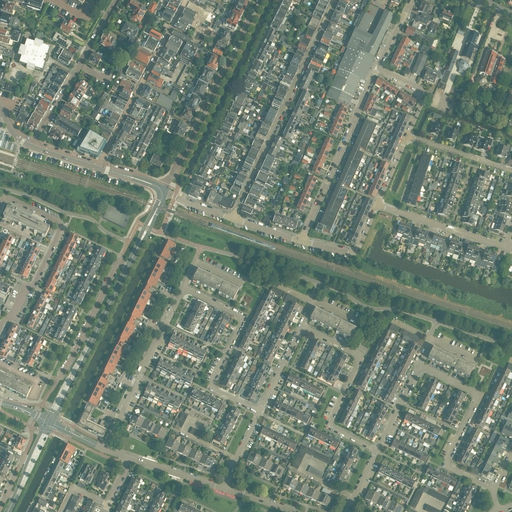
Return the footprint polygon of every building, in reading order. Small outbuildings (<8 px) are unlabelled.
[(9,0),(23,4),(28,5),(28,7),(33,9),(41,12),(44,2),(36,0),(9,0)] [(200,0),(190,0),(190,1),(199,6),(198,7),(205,10),(206,7),(200,3),(201,0),(200,0)] [(236,6),(244,10),(245,10),(246,8),(245,8),(247,4),(238,0),(235,0),(235,2),(237,3),(236,6)] [(291,3),(284,0),(281,7),(288,11),(292,4),(291,3)] [(326,10),(328,4),(319,0),(317,0),(316,1),(319,3),(318,6),(326,10)] [(338,6),(350,12),(352,7),(340,1),(338,6)] [(3,7),(1,12),(12,15),(14,11),(17,12),(18,8),(15,7),(15,6),(12,5),(12,4),(8,2),(7,4),(4,3),(3,4),(2,6),(3,7)] [(147,12),(131,2),(130,3),(129,3),(128,3),(126,6),(128,7),(127,9),(134,12),(131,17),(132,17),(131,19),(131,20),(135,22),(136,22),(137,20),(140,22),(147,12)] [(166,2),(165,6),(166,6),(167,7),(166,8),(175,13),(178,8),(169,3),(168,3),(166,2)] [(429,21),(431,17),(428,16),(429,12),(427,11),(430,5),(422,2),(418,12),(423,14),(421,18),(429,21)] [(153,14),(157,6),(152,3),(149,9),(148,12),(153,14)] [(32,12),(33,9),(28,7),(28,5),(23,4),(22,7),(29,9),(28,11),(32,12)] [(315,11),(323,15),(326,10),(318,6),(315,4),(314,6),(317,8),(315,11)] [(245,10),(244,10),(236,6),(235,8),(232,6),(230,10),(241,16),(243,12),(244,13),(245,10)] [(348,16),(350,12),(338,6),(335,11),(348,16)] [(285,18),(288,11),(281,7),(278,14),(285,18)] [(186,9),(179,21),(188,26),(191,27),(194,21),(193,20),(196,15),(186,9)] [(159,13),(158,14),(159,15),(158,17),(170,23),(175,14),(166,10),(164,14),(160,12),(160,14),(159,13)] [(323,15),(315,11),(314,14),(307,11),(306,13),(310,15),(313,16),(313,17),(321,21),(323,15)] [(348,24),(349,22),(341,18),(342,15),(335,11),(333,16),(348,24)] [(431,17),(429,21),(432,23),(428,32),(427,35),(433,38),(433,37),(437,28),(438,28),(441,22),(443,23),(449,26),(453,15),(443,11),(440,20),(434,18),(431,17)] [(228,18),(238,23),(239,21),(240,21),(241,19),(241,17),(230,12),(228,15),(229,16),(228,18)] [(387,31),(388,29),(394,16),(384,12),(378,26),(376,29),(372,37),(364,54),(375,59),(377,55),(378,55),(381,49),(379,49),(386,34),(387,31)] [(68,21),(65,20),(66,18),(58,13),(56,17),(62,20),(60,24),(59,24),(57,28),(60,30),(68,35),(70,34),(71,32),(70,30),(71,28),(72,28),(74,26),(73,25),(72,24),(73,24),(68,21)] [(0,22),(1,23),(1,24),(2,24),(2,25),(6,26),(6,25),(13,27),(15,19),(11,19),(11,17),(1,14),(1,15),(0,14),(0,22)] [(281,25),(285,18),(278,14),(274,22),(281,25)] [(348,45),(347,47),(364,54),(372,37),(365,34),(373,18),(362,14),(361,17),(359,22),(356,27),(354,33),(351,38),(349,42),(348,45)] [(429,21),(421,18),(414,15),(412,21),(414,22),(412,27),(418,30),(420,24),(426,27),(424,30),(428,32),(432,23),(429,21)] [(347,26),(348,24),(333,16),(330,22),(337,25),(338,24),(339,25),(341,25),(341,23),(347,26)] [(238,23),(228,18),(227,21),(225,20),(223,26),(225,27),(226,26),(235,30),(236,29),(237,27),(237,26),(238,23)] [(321,21),(313,18),(312,21),(306,18),(305,20),(318,27),(321,21)] [(305,21),(302,19),(300,21),(309,26),(308,28),(316,32),(318,27),(305,20),(305,21)] [(190,29),(191,27),(188,26),(179,21),(175,28),(184,33),(187,28),(190,29)] [(278,32),(282,34),(286,27),(281,25),(274,22),(271,29),(278,32)] [(341,33),(342,31),(335,28),(336,26),(330,22),(328,27),(341,33)] [(132,28),(127,25),(127,26),(126,25),(122,31),(123,32),(123,33),(129,37),(129,38),(130,39),(128,43),(134,47),(139,39),(138,39),(138,40),(135,38),(136,38),(134,37),(138,31),(134,29),(133,30),(131,28),(132,28)] [(341,33),(328,27),(326,31),(332,35),(333,32),(343,37),(344,35),(341,33)] [(146,28),(143,33),(150,36),(160,41),(162,36),(146,28)] [(420,38),(422,34),(416,31),(408,28),(405,34),(413,37),(414,35),(420,38)] [(220,33),(219,35),(230,40),(231,38),(232,37),(232,36),(232,35),(233,34),(225,31),(222,29),(220,33)] [(0,37),(10,40),(11,36),(6,35),(7,32),(0,30),(0,37)] [(174,30),(172,35),(187,43),(189,44),(189,45),(193,47),(194,44),(190,42),(192,39),(187,36),(187,37),(174,30)] [(276,38),(278,35),(277,35),(277,33),(270,30),(268,35),(275,39),(276,37),(276,38)] [(12,32),(11,36),(10,40),(17,43),(20,34),(12,32)] [(325,32),(323,38),(336,44),(341,46),(342,43),(332,39),(333,36),(325,32)] [(477,50),(479,46),(475,45),(479,35),(470,32),(461,57),(470,60),(474,48),(477,50)] [(56,33),(53,39),(57,41),(56,44),(69,52),(71,48),(70,49),(69,48),(71,46),(72,43),(67,40),(66,42),(61,39),(62,37),(56,33)] [(147,42),(157,47),(159,42),(150,38),(150,36),(143,33),(142,35),(145,37),(146,39),(146,40),(147,41),(147,42)] [(229,42),(230,40),(219,35),(218,37),(221,38),(219,42),(227,46),(227,45),(228,45),(229,43),(229,42)] [(272,44),(275,39),(268,35),(265,40),(272,44)] [(433,38),(427,35),(425,41),(430,43),(427,48),(423,46),(420,52),(423,53),(422,56),(420,55),(412,73),(419,76),(424,66),(425,62),(427,58),(436,38),(433,37),(433,38)] [(102,40),(100,45),(105,47),(112,51),(117,43),(114,42),(113,41),(114,40),(112,38),(109,37),(108,38),(104,36),(102,40)] [(121,36),(119,40),(117,43),(118,45),(121,47),(124,43),(126,39),(121,36)] [(0,42),(8,45),(10,40),(0,37),(0,42)] [(180,48),(182,43),(171,37),(169,42),(180,48)] [(323,38),(320,42),(329,46),(330,44),(335,46),(336,44),(323,38)] [(407,46),(410,41),(403,38),(401,43),(407,46)] [(45,63),(44,63),(47,55),(50,48),(42,45),(43,42),(35,40),(34,43),(27,41),(25,47),(21,46),(18,56),(22,57),(19,64),(27,66),(26,68),(34,71),(35,68),(42,71),(45,63)] [(154,52),(157,47),(147,42),(147,41),(146,40),(145,40),(144,42),(146,43),(144,47),(154,52)] [(272,50),(273,49),(273,48),(271,46),(272,44),(265,40),(263,45),(272,50)] [(306,52),(308,47),(300,43),(295,41),(294,44),(299,46),(297,48),(306,52)] [(176,54),(180,48),(169,42),(165,48),(176,54)] [(208,45),(213,47),(224,52),(225,50),(227,47),(226,47),(227,47),(218,43),(217,46),(211,43),(209,44),(208,45)] [(333,53),(334,50),(320,43),(318,48),(327,53),(328,50),(333,53)] [(405,52),(407,46),(401,43),(398,49),(405,52)] [(184,50),(180,56),(182,57),(182,58),(191,62),(195,55),(196,55),(198,56),(201,51),(198,49),(193,47),(189,45),(187,44),(184,50)] [(223,55),(224,52),(213,47),(208,45),(209,47),(212,49),(215,50),(213,54),(221,58),(221,57),(222,57),(223,55)] [(272,50),(263,45),(260,50),(268,53),(269,51),(272,53),(273,50),(273,49),(272,50)] [(0,54),(13,59),(15,52),(0,47),(0,54)] [(56,51),(54,53),(58,55),(57,57),(59,58),(58,60),(68,66),(71,61),(61,55),(59,54),(60,53),(62,49),(58,47),(56,51)] [(139,47),(137,49),(148,55),(150,52),(140,47),(139,47)] [(339,66),(337,70),(360,80),(364,82),(368,73),(375,59),(364,54),(347,47),(346,49),(347,49),(344,55),(344,56),(342,61),(339,66)] [(152,57),(148,55),(137,49),(132,59),(147,66),(152,57)] [(175,56),(176,55),(173,54),(164,49),(162,53),(171,58),(171,59),(173,60),(175,56)] [(296,52),(289,49),(288,51),(295,55),(303,58),(306,53),(298,50),(296,52)] [(325,59),(327,54),(317,49),(315,54),(325,59)] [(406,56),(407,53),(405,52),(398,49),(395,54),(402,57),(403,54),(406,56)] [(64,50),(61,55),(71,61),(74,56),(64,50)] [(265,58),(268,53),(260,50),(258,54),(265,58)] [(439,83),(437,88),(439,89),(444,91),(448,79),(458,53),(452,50),(447,65),(445,69),(442,77),(440,84),(439,83)] [(495,60),(496,58),(497,55),(486,51),(479,72),(489,76),(495,60)] [(97,66),(102,58),(94,53),(89,61),(97,66)] [(169,63),(171,59),(171,58),(162,53),(160,58),(169,63)] [(265,64),(267,59),(265,58),(258,54),(256,59),(263,63),(265,64)] [(323,64),(325,59),(315,54),(313,59),(323,64)] [(399,62),(402,57),(395,54),(393,59),(399,62)] [(303,59),(295,55),(294,58),(289,56),(288,58),(300,64),(303,59)] [(206,60),(217,66),(219,63),(220,61),(220,60),(212,56),(211,60),(207,58),(206,60)] [(187,66),(188,66),(190,62),(182,58),(180,62),(186,66),(187,66)] [(298,69),(300,64),(288,58),(286,61),(291,63),(290,65),(298,69)] [(497,60),(495,60),(489,76),(491,76),(489,82),(496,85),(499,76),(501,76),(504,69),(502,69),(505,60),(498,58),(497,60)] [(173,66),(170,65),(170,64),(159,59),(157,64),(166,68),(167,66),(172,68),(173,66)] [(397,68),(399,62),(393,59),(390,65),(397,68)] [(216,68),(217,66),(206,60),(205,62),(209,64),(207,68),(215,71),(217,68),(216,68)] [(262,72),(262,70),(264,66),(262,65),(263,64),(255,60),(250,71),(257,74),(259,71),(262,72)] [(320,69),(322,65),(312,60),(310,65),(320,69)] [(458,64),(459,70),(464,72),(469,68),(468,62),(462,60),(458,64)] [(142,75),(145,69),(130,61),(127,67),(129,68),(125,75),(138,82),(142,76),(141,75),(142,75)] [(174,74),(173,73),(171,72),(156,65),(153,71),(151,74),(159,78),(161,75),(162,73),(164,74),(164,72),(172,76),(174,74)] [(281,65),(280,68),(283,69),(295,75),(298,70),(290,66),(288,69),(281,65)] [(318,74),(320,69),(310,65),(308,69),(318,74)] [(429,82),(432,74),(429,73),(431,70),(425,67),(423,73),(426,74),(423,80),(429,82)] [(53,68),(51,70),(55,72),(66,79),(68,75),(61,70),(60,72),(53,68)] [(203,71),(201,75),(211,79),(212,77),(213,77),(214,75),(214,74),(214,73),(205,69),(203,68),(202,71),(203,71)] [(283,69),(281,72),(283,72),(282,75),(285,76),(293,80),(295,75),(283,69)] [(51,70),(50,72),(52,73),(57,76),(55,80),(63,84),(66,79),(55,72),(51,70)] [(317,80),(317,79),(313,76),(314,74),(307,70),(305,75),(317,80)] [(348,107),(360,80),(337,70),(337,72),(335,76),(332,82),(325,97),(348,107)] [(259,80),(261,77),(249,71),(247,76),(255,80),(255,78),(259,80)] [(434,71),(432,74),(429,82),(434,85),(437,78),(439,80),(442,74),(434,71)] [(200,81),(208,85),(209,84),(210,82),(211,79),(201,75),(199,73),(197,76),(201,78),(200,81)] [(162,85),(164,82),(164,81),(151,74),(147,82),(160,89),(162,85)] [(290,86),(292,81),(280,75),(278,78),(283,80),(282,82),(290,86)] [(319,81),(317,80),(305,75),(303,79),(310,83),(311,80),(318,84),(319,81)] [(247,77),(245,81),(261,89),(262,86),(255,83),(256,82),(247,77)] [(380,87),(384,81),(379,78),(375,84),(380,87)] [(315,91),(316,89),(309,85),(310,83),(303,79),(301,84),(314,90),(315,91)] [(17,86),(5,83),(0,80),(0,84),(3,85),(1,90),(15,94),(17,86)] [(192,87),(196,88),(204,93),(206,90),(207,88),(207,87),(207,86),(198,82),(197,86),(196,86),(196,85),(194,84),(185,80),(184,82),(189,85),(188,85),(192,87)] [(132,93),(135,88),(122,81),(119,86),(123,88),(132,93)] [(260,90),(257,88),(258,87),(245,81),(242,87),(249,90),(250,88),(259,93),(260,90)] [(385,91),(389,85),(384,81),(380,87),(385,91)] [(91,89),(80,82),(78,86),(77,85),(76,87),(85,92),(92,96),(93,93),(90,91),(91,89)] [(48,89),(57,94),(60,89),(49,83),(49,84),(51,85),(50,86),(49,86),(49,88),(48,89)] [(314,91),(314,90),(301,84),(299,89),(309,93),(310,91),(311,91),(314,91)] [(276,86),(275,89),(286,94),(289,89),(281,85),(279,87),(276,86)] [(390,94),(394,88),(389,85),(385,91),(390,94)] [(145,86),(142,91),(150,95),(151,92),(155,94),(157,92),(145,86)] [(85,92),(76,87),(76,88),(76,89),(74,92),(84,99),(86,96),(90,99),(92,96),(85,92)] [(191,89),(189,93),(202,99),(202,98),(203,98),(204,96),(203,95),(204,93),(196,88),(192,87),(191,89)] [(54,99),(56,95),(46,88),(43,93),(54,99)] [(130,98),(132,93),(123,88),(122,90),(123,91),(121,94),(130,98)] [(395,97),(396,96),(399,91),(394,88),(390,94),(395,97)] [(275,89),(274,91),(277,93),(276,96),(284,99),(286,94),(275,89)] [(150,95),(142,91),(139,96),(151,102),(154,104),(155,101),(152,100),(148,98),(150,95)] [(52,103),(54,99),(43,93),(40,92),(39,94),(44,97),(44,98),(52,103)] [(71,96),(70,97),(86,107),(88,108),(90,105),(84,102),(85,99),(84,99),(74,92),(71,96)] [(303,92),(301,96),(311,101),(315,103),(316,101),(310,98),(312,96),(303,92)] [(402,102),(406,96),(401,92),(397,99),(402,102)] [(104,103),(106,101),(109,95),(104,93),(100,100),(104,103)] [(119,96),(113,93),(111,96),(114,98),(114,97),(127,104),(130,99),(120,94),(119,96)] [(239,93),(237,97),(245,101),(247,97),(239,93)] [(169,112),(171,108),(174,101),(169,99),(161,94),(159,97),(156,104),(169,112)] [(189,102),(198,106),(199,103),(200,103),(201,101),(201,100),(192,96),(189,94),(187,97),(186,100),(189,102)] [(374,104),(377,98),(370,95),(368,101),(374,104)] [(301,96),(299,101),(306,104),(307,102),(310,103),(311,101),(301,96)] [(407,105),(411,99),(406,96),(402,102),(407,105)] [(35,104),(46,111),(49,106),(50,106),(42,101),(40,104),(36,101),(32,99),(28,97),(27,100),(30,101),(31,102),(35,104)] [(86,107),(70,97),(69,99),(70,99),(67,103),(76,108),(78,105),(87,111),(88,108),(86,107)] [(124,109),(127,104),(114,97),(114,98),(113,100),(116,102),(115,104),(114,105),(124,110),(124,109)] [(243,106),(245,101),(237,97),(235,102),(243,106)] [(270,99),(269,101),(280,107),(283,101),(275,97),(273,102),(272,101),(273,100),(270,99)] [(143,107),(143,106),(144,103),(137,99),(135,104),(142,108),(141,107),(142,107),(143,107)] [(412,108),(416,102),(411,99),(407,105),(412,108)] [(106,101),(104,103),(102,107),(113,113),(120,117),(124,110),(114,105),(106,101)] [(269,101),(268,104),(270,105),(271,105),(270,108),(278,112),(280,107),(269,101)] [(299,101),(296,106),(308,111),(309,108),(305,106),(306,104),(299,101)] [(372,109),(374,104),(368,101),(365,106),(372,109)] [(186,108),(195,112),(196,111),(197,109),(198,106),(189,102),(186,108)] [(150,106),(144,103),(143,106),(143,107),(142,107),(141,107),(142,108),(147,111),(150,113),(151,111),(148,109),(149,107),(150,106)] [(240,111),(242,107),(234,103),(232,107),(240,111)] [(43,118),(46,111),(35,104),(33,107),(36,109),(35,113),(43,118)] [(76,118),(78,115),(74,112),(75,109),(67,104),(63,110),(76,118)] [(151,111),(162,116),(165,111),(158,108),(152,105),(151,107),(153,108),(156,110),(155,112),(151,111)] [(140,115),(143,110),(134,106),(132,110),(138,114),(140,115)] [(365,106),(363,112),(374,117),(377,111),(372,109),(365,106)] [(238,116),(240,111),(232,107),(230,112),(238,116)] [(345,115),(347,109),(341,107),(338,112),(345,115)] [(265,109),(264,112),(267,113),(268,113),(276,117),(278,112),(270,108),(269,111),(268,110),(265,109)] [(186,109),(184,114),(183,113),(181,117),(182,118),(190,122),(192,118),(191,118),(194,113),(186,109)] [(75,120),(77,118),(76,118),(63,110),(60,115),(70,121),(71,118),(75,120)] [(138,114),(132,110),(129,115),(138,119),(140,115),(138,114)] [(292,114),(292,115),(299,118),(302,119),(303,117),(300,115),(301,113),(294,110),(292,114)] [(160,121),(162,116),(151,111),(150,113),(154,115),(153,117),(160,121)] [(24,115),(20,112),(16,120),(17,121),(16,122),(21,125),(23,122),(24,123),(27,125),(30,126),(29,128),(32,130),(34,128),(35,129),(36,129),(36,128),(39,124),(24,115)] [(29,114),(26,112),(24,115),(39,124),(43,118),(35,113),(33,116),(29,114)] [(263,114),(262,116),(273,122),(276,117),(268,113),(267,113),(264,112),(263,114)] [(342,121),(345,115),(338,112),(336,118),(342,121)] [(118,122),(120,117),(113,113),(110,118),(118,122)] [(236,122),(237,118),(237,117),(229,113),(227,117),(236,122)] [(292,116),(289,120),(299,125),(301,122),(305,124),(306,122),(299,119),(299,118),(292,115),(292,116)] [(403,115),(400,121),(407,124),(409,118),(403,115)] [(262,116),(261,118),(264,120),(263,123),(271,126),(273,122),(262,116)] [(79,138),(84,141),(87,135),(81,131),(82,131),(59,117),(55,124),(77,138),(78,137),(79,138)] [(128,117),(126,121),(136,126),(136,127),(138,127),(139,126),(137,125),(135,124),(136,121),(128,117)] [(160,121),(153,117),(152,120),(150,119),(149,121),(158,126),(160,121)] [(233,126),(236,122),(227,117),(225,122),(233,126)] [(340,126),(342,121),(336,118),(334,123),(340,126)] [(103,125),(108,127),(113,130),(117,124),(107,119),(103,125)] [(289,120),(287,125),(297,129),(298,127),(300,127),(300,125),(299,125),(289,120)] [(126,121),(124,126),(134,131),(134,130),(135,129),(136,127),(136,126),(126,121)] [(155,132),(157,127),(146,121),(145,124),(148,126),(147,128),(155,132)] [(184,132),(186,129),(185,128),(186,126),(176,121),(175,124),(178,125),(176,129),(184,132)] [(354,147),(354,148),(360,151),(360,150),(361,149),(365,151),(366,151),(377,126),(376,126),(372,124),(372,123),(367,121),(367,122),(366,121),(363,127),(362,127),(361,129),(362,129),(362,130),(361,130),(360,131),(361,132),(359,135),(358,137),(359,137),(358,138),(357,138),(357,140),(354,147)] [(400,121),(397,127),(404,130),(407,124),(400,121)] [(230,131),(230,130),(232,126),(224,123),(222,127),(230,131)] [(338,132),(340,126),(334,123),(331,129),(338,132)] [(441,131),(443,125),(438,123),(437,126),(433,124),(430,134),(436,136),(438,131),(441,131)] [(110,136),(112,132),(100,124),(98,129),(104,132),(110,136)] [(255,124),(254,126),(268,133),(271,127),(263,124),(261,127),(258,126),(259,125),(255,124)] [(287,125),(285,129),(295,134),(298,135),(300,131),(298,129),(297,129),(287,125)] [(124,126),(121,130),(129,134),(130,132),(134,134),(137,135),(138,133),(137,132),(134,131),(124,126)] [(254,126),(253,128),(259,131),(257,135),(265,139),(268,133),(254,126)] [(147,128),(146,127),(144,130),(141,129),(140,130),(152,136),(155,132),(147,128)] [(182,136),(184,132),(176,129),(173,127),(171,133),(180,138),(181,135),(182,136)] [(227,136),(228,135),(230,131),(222,127),(220,132),(227,136)] [(396,131),(395,133),(401,136),(404,130),(397,127),(396,131)] [(458,137),(461,129),(455,127),(454,131),(450,130),(447,139),(453,142),(455,136),(458,137)] [(58,131),(54,128),(54,129),(52,128),(50,133),(51,134),(50,137),(59,142),(64,135),(66,136),(67,135),(59,130),(58,131)] [(285,129),(283,134),(293,138),(294,136),(295,134),(285,129)] [(335,137),(336,136),(338,132),(331,129),(329,135),(335,137)] [(150,141),(152,136),(140,130),(139,134),(143,136),(142,138),(150,141)] [(80,151),(88,153),(98,156),(106,141),(89,131),(87,135),(84,141),(82,143),(78,149),(77,151),(80,152),(80,151)] [(135,138),(131,136),(120,131),(118,135),(125,138),(126,137),(134,141),(135,138)] [(107,142),(110,136),(104,132),(101,138),(107,142)] [(226,137),(219,133),(217,138),(224,142),(225,142),(226,139),(226,138),(226,137)] [(393,136),(392,139),(399,142),(401,136),(395,133),(393,136)] [(283,134),(281,138),(288,142),(291,143),(292,140),(297,143),(298,141),(293,139),(293,138),(283,134)] [(475,143),(477,136),(472,134),(471,137),(467,136),(464,145),(470,147),(472,142),(475,143)] [(126,143),(123,141),(125,138),(118,135),(116,139),(130,145),(130,144),(126,143)] [(251,135),(250,137),(263,143),(265,139),(257,135),(256,137),(251,135)] [(247,137),(246,139),(253,143),(252,147),(260,150),(263,145),(255,141),(247,137)] [(288,148),(289,146),(285,144),(286,142),(276,137),(274,142),(288,148)] [(75,147),(75,148),(78,149),(82,143),(84,141),(79,138),(77,141),(79,142),(75,147)] [(147,146),(150,141),(142,138),(141,140),(137,138),(136,141),(140,142),(147,146)] [(129,147),(130,145),(116,139),(114,143),(125,148),(127,145),(129,147)] [(221,148),(223,143),(216,139),(214,144),(221,148)] [(331,147),(333,142),(327,139),(324,144),(331,147)] [(392,139),(390,145),(396,148),(399,142),(392,139)] [(492,148),(494,142),(487,139),(486,142),(482,140),(478,150),(485,152),(487,146),(492,148)] [(288,148),(274,142),(272,146),(279,149),(280,147),(286,150),(288,148)] [(125,148),(114,143),(108,155),(113,157),(117,149),(118,150),(120,147),(121,147),(125,149),(125,148)] [(136,145),(135,147),(144,152),(147,147),(139,143),(138,146),(136,145)] [(328,153),(331,147),(324,144),(322,150),(328,153)] [(499,146),(496,156),(503,158),(505,152),(508,153),(510,147),(504,145),(500,144),(499,146)] [(219,155),(222,150),(213,145),(211,150),(218,154),(217,154),(219,155)] [(279,150),(279,149),(272,146),(270,151),(285,158),(286,156),(281,153),(283,151),(279,150)] [(135,147),(134,150),(136,151),(135,153),(142,156),(144,152),(135,147)] [(250,151),(243,148),(242,150),(244,151),(257,157),(259,152),(251,149),(250,151)] [(338,185),(337,185),(344,188),(344,187),(344,186),(349,188),(364,155),(364,154),(364,155),(359,153),(360,151),(354,148),(350,156),(349,158),(349,159),(348,158),(348,160),(348,161),(347,164),(346,164),(345,166),(346,166),(345,167),(344,169),(345,169),(343,172),(342,172),(342,174),(342,175),(341,175),(340,177),(341,177),(338,185)] [(121,159),(124,153),(118,150),(117,149),(113,157),(121,159)] [(216,156),(217,154),(218,154),(211,150),(208,155),(215,158),(215,159),(219,161),(219,160),(224,163),(225,161),(216,156)] [(326,158),(328,153),(322,150),(319,155),(326,158)] [(244,151),(243,153),(247,155),(248,154),(249,155),(247,158),(255,162),(257,157),(244,151)] [(285,158),(270,151),(268,155),(275,159),(278,160),(279,157),(284,160),(285,158)] [(130,156),(130,158),(132,159),(132,158),(140,161),(142,156),(135,153),(132,152),(131,154),(130,156)] [(384,153),(383,155),(385,156),(384,159),(390,162),(392,157),(386,154),(384,153)] [(430,161),(432,156),(423,153),(421,158),(430,161)] [(282,162),(268,155),(265,161),(273,165),(274,161),(281,164),(282,162)] [(324,164),(326,158),(319,155),(317,161),(324,164)] [(160,169),(164,161),(154,156),(150,163),(160,169)] [(252,167),(255,162),(247,158),(243,156),(242,159),(246,160),(245,163),(252,167)] [(429,166),(430,161),(421,158),(420,163),(429,166)] [(205,161),(203,165),(213,170),(215,165),(212,164),(205,161)] [(277,173),(278,170),(271,167),(273,165),(265,161),(262,166),(277,173)] [(321,169),(324,164),(317,161),(314,167),(321,169)] [(386,171),(389,165),(382,162),(380,168),(386,171)] [(427,171),(429,166),(420,163),(418,168),(427,171)] [(462,172),(463,166),(454,163),(452,163),(450,168),(462,172)] [(252,168),(244,164),(243,167),(238,164),(237,167),(249,173),(252,168)] [(207,174),(209,170),(203,166),(200,171),(207,174)] [(277,173),(262,166),(260,171),(268,175),(269,172),(276,175),(277,173)] [(247,178),(249,173),(237,167),(236,169),(241,172),(239,174),(247,178)] [(319,175),(321,169),(314,167),(312,172),(319,175)] [(384,176),(386,171),(380,168),(377,173),(384,176)] [(425,177),(427,171),(418,168),(416,174),(425,177)] [(460,177),(460,176),(462,172),(450,168),(448,173),(450,174),(450,173),(460,177)] [(207,174),(200,171),(198,176),(206,180),(209,175),(207,174)] [(488,181),(490,175),(479,171),(477,176),(477,177),(485,179),(485,180),(488,181)] [(275,183),(268,180),(269,177),(259,173),(257,177),(270,183),(271,183),(274,184),(275,183)] [(381,182),(384,176),(377,173),(375,179),(381,182)] [(450,173),(450,174),(448,179),(460,182),(461,177),(460,176),(460,177),(450,173)] [(423,182),(425,177),(416,174),(415,179),(423,182)] [(231,176),(230,178),(244,184),(247,179),(239,175),(237,179),(234,178),(231,176)] [(483,184),(485,180),(485,179),(477,177),(477,176),(475,176),(474,179),(475,180),(474,181),(483,184)] [(205,186),(207,182),(197,177),(195,181),(205,186)] [(270,183),(257,177),(255,182),(264,187),(266,184),(273,187),(274,184),(271,183),(270,183)] [(314,185),(317,180),(310,177),(308,182),(314,185)] [(241,190),(244,184),(230,178),(229,180),(232,181),(235,183),(233,186),(241,190)] [(379,187),(381,182),(375,179),(372,184),(379,187)] [(422,187),(423,182),(415,179),(413,184),(422,187)] [(458,187),(460,182),(448,179),(447,184),(458,187)] [(507,187),(506,190),(511,192),(511,182),(505,180),(503,183),(506,184),(505,186),(507,187)] [(203,190),(205,186),(195,181),(193,185),(203,190)] [(482,189),(483,184),(474,181),(474,183),(473,183),(472,186),(482,189)] [(312,191),(314,185),(308,182),(305,188),(312,191)] [(232,189),(225,186),(225,185),(223,184),(221,188),(223,190),(224,189),(230,192),(238,196),(241,191),(233,187),(232,189)] [(254,184),(252,189),(261,193),(260,194),(262,195),(263,193),(263,192),(265,193),(267,190),(263,188),(254,184)] [(377,193),(379,187),(372,184),(370,190),(377,193)] [(420,192),(422,187),(413,184),(411,189),(420,192)] [(456,193),(458,187),(447,184),(445,189),(447,190),(456,193)] [(343,190),(344,188),(337,185),(334,193),(333,193),(332,195),(333,195),(333,196),(332,195),(331,197),(332,198),(330,201),(329,203),(330,203),(329,204),(328,204),(328,206),(327,209),(326,209),(325,211),(326,211),(326,212),(325,212),(324,214),(325,214),(323,218),(322,217),(322,219),(322,220),(321,220),(320,222),(321,222),(320,226),(318,225),(315,231),(321,234),(323,230),(329,233),(348,192),(347,191),(347,192),(343,190)] [(193,186),(191,191),(205,198),(207,196),(200,193),(201,190),(193,186)] [(480,195),(482,189),(472,186),(471,190),(471,192),(480,195)] [(309,196),(312,191),(305,188),(303,193),(309,196)] [(252,189),(249,194),(258,198),(260,195),(260,194),(261,193),(252,189)] [(418,197),(420,192),(411,189),(409,194),(418,197)] [(212,205),(216,196),(213,194),(214,191),(212,190),(206,203),(212,205)] [(374,198),(377,193),(370,190),(368,195),(374,198)] [(455,198),(456,193),(447,190),(446,195),(455,198)] [(502,195),(501,198),(509,201),(510,198),(511,198),(511,192),(506,190),(505,194),(502,195)] [(205,198),(191,191),(188,196),(197,200),(198,197),(204,200),(205,198)] [(478,200),(480,195),(471,192),(470,193),(469,197),(478,200)] [(307,202),(309,196),(303,193),(301,199),(307,202)] [(417,202),(418,197),(409,194),(408,199),(417,202)] [(218,207),(224,196),(222,195),(220,197),(216,196),(212,205),(218,207)] [(229,200),(226,199),(227,196),(225,195),(219,207),(225,209),(229,200)] [(256,204),(256,203),(258,200),(249,195),(247,200),(256,204)] [(357,202),(361,204),(363,201),(359,199),(360,196),(357,195),(355,201),(357,202)] [(453,203),(455,198),(446,195),(444,200),(453,203)] [(231,211),(232,210),(235,202),(232,201),(233,198),(231,197),(229,200),(225,209),(231,211)] [(476,205),(478,200),(469,197),(468,200),(468,202),(476,205)] [(508,203),(509,201),(501,198),(499,197),(498,200),(500,201),(498,206),(501,207),(509,210),(511,204),(508,203)] [(305,207),(307,202),(301,199),(298,205),(305,207)] [(370,207),(373,202),(366,199),(364,205),(370,207)] [(415,208),(417,202),(408,199),(406,205),(415,208)] [(442,199),(440,204),(450,207),(450,208),(451,208),(453,203),(444,200),(442,199)] [(265,207),(256,203),(256,204),(247,200),(244,205),(253,209),(255,206),(264,210),(265,207)] [(477,211),(479,206),(476,205),(468,202),(467,204),(466,204),(465,207),(475,210),(477,211)] [(439,204),(437,209),(439,210),(448,213),(450,208),(450,207),(440,204),(439,204)] [(302,213),(305,207),(298,205),(296,210),(302,213)] [(368,213),(370,207),(364,205),(361,210),(368,213)] [(254,212),(253,211),(253,210),(244,206),(241,211),(249,215),(249,214),(253,216),(254,213),(261,216),(262,214),(255,211),(254,212)] [(473,215),(475,210),(465,207),(464,210),(465,210),(464,212),(473,215)] [(508,216),(509,210),(501,207),(499,213),(494,211),(493,214),(496,215),(504,218),(504,215),(508,216)] [(43,224),(16,211),(13,209),(12,211),(7,208),(3,217),(45,237),(49,229),(43,225),(43,224)] [(366,218),(368,213),(361,210),(359,215),(366,218)] [(439,210),(437,215),(446,218),(448,213),(439,210)] [(475,216),(473,215),(464,212),(464,214),(463,214),(462,217),(464,218),(471,220),(474,221),(475,216)] [(278,226),(281,217),(275,215),(272,223),(275,224),(275,225),(278,226)] [(363,224),(366,218),(359,215),(357,221),(363,224)] [(504,227),(506,221),(503,220),(504,218),(496,215),(495,218),(497,219),(495,224),(504,227)] [(284,226),(287,218),(281,217),(278,226),(281,227),(281,226),(284,226)] [(289,229),(292,220),(287,218),(284,226),(287,227),(286,228),(289,229)] [(471,220),(464,218),(462,223),(473,227),(475,221),(474,221),(471,220)] [(299,228),(301,223),(292,220),(289,229),(292,230),(293,229),(296,230),(296,227),(299,228)] [(361,229),(363,224),(357,221),(354,226),(361,229)] [(403,235),(406,226),(400,224),(398,229),(396,228),(393,235),(396,236),(397,233),(403,235)] [(502,233),(504,227),(495,224),(493,230),(489,228),(488,231),(498,235),(499,232),(502,233)] [(359,235),(361,229),(354,226),(352,232),(359,235)] [(410,241),(413,233),(410,232),(411,228),(406,226),(403,235),(402,238),(407,240),(410,241)] [(419,244),(423,231),(417,230),(415,234),(413,233),(410,241),(409,244),(407,250),(410,250),(413,242),(419,244)] [(426,249),(430,239),(427,238),(428,233),(423,231),(419,244),(424,245),(423,248),(426,249)] [(356,240),(359,235),(352,232),(350,237),(356,240)] [(11,245),(14,239),(6,235),(4,241),(11,245)] [(75,244),(78,238),(71,235),(68,240),(75,244)] [(430,239),(426,249),(429,250),(430,248),(436,249),(440,237),(434,235),(432,240),(430,239)] [(354,246),(356,240),(350,237),(347,243),(354,246)] [(445,239),(440,237),(436,249),(439,250),(441,251),(440,254),(443,255),(444,252),(447,245),(444,244),(445,239)] [(73,249),(75,244),(68,240),(65,245),(73,249)] [(8,250),(11,245),(4,241),(1,246),(8,250)] [(167,241),(165,246),(174,250),(176,245),(167,241)] [(454,252),(457,243),(451,241),(449,245),(447,245),(444,252),(453,255),(454,252)] [(454,252),(453,255),(458,257),(457,260),(460,261),(461,258),(464,250),(461,249),(462,244),(457,243),(454,252)] [(70,254),(73,249),(65,245),(63,251),(70,254)] [(0,252),(6,255),(8,250),(1,246),(0,248),(0,252)] [(89,250),(103,257),(104,254),(103,254),(105,251),(98,248),(96,251),(90,248),(87,246),(86,249),(89,250)] [(165,246),(163,250),(171,255),(174,250),(165,246)] [(464,259),(469,260),(470,258),(471,258),(474,248),(468,246),(466,251),(464,250),(461,258),(460,261),(463,262),(464,259)] [(27,253),(37,257),(39,252),(32,248),(30,247),(27,253)] [(477,266),(481,256),(478,255),(479,250),(474,248),(471,258),(470,258),(469,260),(475,262),(474,265),(477,266)] [(102,260),(103,257),(89,250),(88,253),(94,256),(93,259),(100,262),(101,259),(102,260)] [(173,256),(171,255),(163,250),(160,257),(170,262),(173,256)] [(67,260),(70,254),(63,251),(60,256),(67,260)] [(487,266),(491,254),(485,252),(483,257),(481,256),(477,266),(480,267),(481,264),(487,266)] [(25,258),(34,262),(37,257),(27,253),(25,258)] [(494,272),(498,261),(495,260),(496,256),(491,254),(487,266),(492,268),(491,271),(494,272)] [(65,265),(67,260),(60,256),(58,262),(65,265)] [(24,264),(32,268),(34,262),(25,258),(23,261),(24,261),(25,262),(24,264)] [(91,262),(85,259),(84,261),(98,268),(99,265),(98,265),(100,262),(93,259),(91,262)] [(165,268),(167,264),(158,259),(156,264),(165,268)] [(96,271),(98,268),(84,261),(83,264),(89,266),(87,269),(94,273),(96,270),(96,271)] [(62,270),(65,265),(58,262),(55,267),(62,270)] [(32,268),(24,264),(23,267),(21,266),(20,269),(29,273),(32,268)] [(163,272),(165,268),(156,264),(154,268),(163,272)] [(60,276),(62,270),(55,267),(52,272),(60,276)] [(160,277),(163,272),(154,268),(152,273),(160,277)] [(29,273),(20,269),(18,272),(17,274),(26,279),(29,273)] [(86,272),(80,269),(79,272),(92,279),(94,276),(93,275),(94,273),(87,269),(86,272)] [(233,301),(239,290),(198,270),(192,281),(215,292),(215,291),(219,293),(218,294),(233,301)] [(57,281),(60,276),(52,272),(50,278),(57,281)] [(91,281),(92,279),(79,272),(77,274),(83,277),(82,280),(89,283),(90,281),(91,281)] [(158,281),(160,277),(152,273),(150,277),(158,281)] [(158,287),(160,283),(158,282),(158,281),(150,277),(147,282),(158,287)] [(54,287),(57,282),(57,281),(50,278),(47,283),(54,287)] [(81,283),(75,280),(71,279),(70,281),(73,283),(87,289),(88,287),(88,286),(89,283),(82,280),(81,283)] [(156,289),(158,287),(147,282),(145,286),(155,291),(156,290),(151,288),(152,287),(156,289)] [(51,294),(52,293),(54,287),(47,283),(44,289),(46,290),(45,291),(51,294)] [(86,292),(87,289),(73,283),(72,285),(78,288),(77,291),(84,294),(85,292),(86,292)] [(7,294),(10,288),(5,285),(1,292),(7,294)] [(154,294),(155,291),(145,286),(143,290),(152,295),(152,294),(154,294)] [(150,299),(152,295),(143,290),(141,295),(150,299)] [(84,294),(77,291),(75,294),(69,291),(68,294),(82,300),(83,297),(82,297),(84,294)] [(274,301),(275,299),(273,298),(274,295),(272,294),(270,293),(267,291),(264,296),(272,300),(274,301)] [(52,296),(45,292),(44,295),(42,294),(39,300),(45,303),(47,300),(50,301),(52,296)] [(80,303),(82,300),(68,294),(67,296),(73,299),(71,302),(78,305),(80,303)] [(147,303),(150,299),(141,295),(139,299),(147,303)] [(271,307),(272,304),(270,303),(272,300),(264,296),(262,302),(269,305),(271,307)] [(145,308),(147,303),(139,299),(137,304),(145,308)] [(47,304),(45,303),(39,300),(37,305),(45,309),(47,304)] [(193,304),(193,306),(203,311),(206,307),(207,304),(198,300),(197,302),(195,305),(193,304)] [(269,312),(270,309),(268,308),(269,305),(262,302),(259,307),(267,310),(266,311),(269,312)] [(290,302),(288,305),(291,306),(289,309),(297,312),(299,307),(295,305),(292,304),(290,302)] [(143,312),(145,308),(137,304),(134,308),(143,312)] [(46,309),(45,309),(37,305),(34,310),(43,315),(46,309)] [(58,305),(57,308),(74,316),(75,313),(76,310),(69,307),(68,310),(62,307),(58,305)] [(201,315),(203,311),(193,306),(192,307),(194,309),(192,311),(201,315)] [(266,317),(267,314),(265,313),(266,311),(267,310),(259,307),(257,312),(264,316),(266,317)] [(287,307),(286,310),(288,311),(287,314),(294,318),(297,312),(289,309),(287,307)] [(57,308),(56,311),(59,312),(65,315),(64,318),(71,321),(72,318),(73,319),(74,316),(57,308)] [(142,317),(144,315),(142,314),(143,312),(134,308),(132,312),(142,317)] [(350,340),(356,329),(315,309),(310,320),(332,331),(332,330),(336,332),(335,333),(350,340)] [(41,320),(42,317),(43,315),(34,310),(32,316),(38,319),(41,320)] [(201,315),(192,311),(191,314),(189,313),(188,314),(199,320),(201,315)] [(141,321),(142,317),(132,312),(130,317),(136,320),(136,319),(141,321)] [(264,322),(265,320),(263,319),(264,316),(257,312),(254,317),(261,321),(264,322)] [(230,324),(230,323),(228,322),(230,319),(226,317),(227,315),(222,313),(219,319),(230,324)] [(284,313),(283,315),(286,316),(284,319),(291,323),(294,318),(287,314),(284,313)] [(197,324),(199,320),(188,314),(188,316),(190,317),(188,320),(197,324)] [(35,324),(38,319),(32,316),(29,321),(35,324)] [(53,316),(52,318),(52,319),(55,320),(69,327),(70,324),(69,324),(71,321),(64,318),(62,321),(56,318),(53,316)] [(138,326),(140,322),(136,320),(130,317),(128,321),(136,325),(136,326),(138,326)] [(261,327),(262,325),(260,324),(261,321),(254,317),(251,322),(259,326),(261,327)] [(281,317),(280,320),(281,320),(283,321),(282,324),(289,328),(291,323),(284,319),(282,318),(281,317)] [(52,318),(51,321),(54,322),(54,323),(60,326),(58,328),(65,332),(67,329),(67,330),(69,327),(55,320),(52,319),(52,318)] [(229,326),(230,324),(219,319),(217,323),(226,327),(227,325),(229,326)] [(197,324),(188,320),(187,322),(185,321),(184,323),(195,328),(197,324)] [(32,329),(35,324),(29,321),(26,326),(32,329)] [(134,330),(136,326),(136,325),(128,321),(126,326),(134,330)] [(258,333),(260,330),(257,329),(259,326),(251,322),(249,328),(256,331),(258,333)] [(193,333),(195,328),(184,323),(183,324),(185,326),(184,328),(193,333)] [(225,333),(226,331),(224,330),(226,327),(217,323),(215,327),(225,333)] [(279,323),(278,325),(280,327),(279,329),(279,330),(286,333),(289,328),(282,324),(279,323)] [(17,327),(12,325),(9,330),(15,333),(18,335),(21,329),(20,329),(21,327),(18,325),(17,327)] [(132,334),(134,330),(126,326),(124,330),(132,334)] [(225,334),(225,333),(215,327),(212,332),(221,336),(223,333),(225,334)] [(48,328),(47,329),(64,337),(65,335),(64,334),(65,332),(58,328),(57,331),(51,328),(50,330),(48,328)] [(256,338),(257,335),(255,334),(256,331),(249,328),(246,333),(254,336),(254,337),(256,338)] [(277,328),(276,331),(278,332),(276,335),(284,338),(286,333),(279,330),(279,329),(277,328)] [(47,329),(46,332),(49,333),(55,336),(53,339),(60,343),(61,340),(62,340),(64,337),(47,329)] [(13,338),(15,333),(9,330),(7,335),(13,338)] [(132,340),(133,337),(131,337),(132,334),(124,330),(121,335),(132,340)] [(385,330),(382,336),(389,340),(392,334),(388,332),(385,330)] [(221,341),(222,340),(220,339),(221,336),(212,332),(210,336),(221,341)] [(173,348),(178,339),(177,338),(174,337),(175,333),(174,333),(172,336),(168,346),(173,348)] [(255,337),(254,337),(254,336),(246,333),(244,338),(251,342),(253,343),(255,341),(254,340),(255,337)] [(274,333),(273,336),(275,337),(274,340),(281,344),(284,338),(276,335),(274,333)] [(13,345),(14,343),(11,341),(13,338),(7,335),(4,341),(10,344),(13,345)] [(42,346),(45,341),(40,339),(41,337),(37,335),(34,342),(42,346)] [(129,344),(132,340),(121,335),(119,339),(125,342),(129,344)] [(178,350),(182,341),(181,340),(178,339),(180,336),(178,335),(177,338),(178,339),(173,348),(178,350)] [(221,341),(210,336),(207,343),(213,346),(214,343),(217,345),(218,342),(220,343),(221,341)] [(382,336),(379,341),(387,345),(389,340),(382,336)] [(187,343),(186,343),(183,341),(185,338),(183,337),(181,340),(182,341),(178,350),(182,353),(187,343)] [(419,347),(414,345),(415,343),(413,341),(410,340),(407,339),(405,337),(403,337),(402,341),(410,345),(408,349),(416,353),(419,347)] [(251,348),(252,346),(250,345),(251,342),(244,338),(241,343),(249,347),(251,348)] [(127,348),(129,345),(124,343),(125,342),(119,339),(117,343),(127,348)] [(272,339),(270,341),(273,342),(271,345),(279,349),(281,344),(274,340),(272,339)] [(187,355),(192,346),(191,345),(188,344),(189,340),(188,340),(186,343),(187,343),(182,353),(187,355)] [(318,350),(321,344),(314,340),(311,346),(318,350)] [(7,349),(10,344),(4,341),(1,346),(7,349)] [(379,341),(377,347),(384,351),(387,345),(379,341)] [(39,351),(42,346),(34,342),(31,348),(33,349),(33,348),(39,351)] [(196,348),(193,346),(194,343),(192,342),(191,345),(192,346),(187,355),(192,357),(196,348)] [(127,349),(127,348),(117,343),(115,348),(123,352),(125,348),(127,349)] [(248,353),(249,351),(247,350),(249,347),(241,343),(239,349),(248,353)] [(201,350),(200,350),(197,348),(199,345),(197,344),(196,348),(192,357),(197,360),(201,350)] [(269,347),(268,350),(269,350),(276,354),(279,349),(271,345),(269,344),(268,346),(269,347)] [(10,350),(7,349),(1,346),(0,348),(0,352),(1,352),(0,354),(0,356),(6,359),(7,356),(10,350)] [(316,355),(318,350),(311,346),(308,351),(316,355)] [(205,352),(202,351),(204,347),(202,347),(200,350),(201,350),(197,360),(201,362),(206,353),(207,353),(208,350),(207,349),(205,352)] [(377,347),(374,353),(381,356),(384,351),(377,347)] [(474,367),(433,347),(432,347),(430,351),(431,352),(429,355),(429,354),(427,358),(450,370),(450,368),(454,370),(453,371),(468,379),(474,367)] [(37,357),(39,351),(33,348),(33,349),(32,351),(28,350),(27,352),(29,353),(37,357)] [(121,356),(123,352),(115,348),(113,352),(121,356)] [(267,349),(265,352),(268,353),(266,355),(266,356),(274,359),(276,354),(269,350),(268,350),(267,349)] [(413,358),(416,353),(408,349),(406,354),(413,358)] [(314,362),(315,360),(314,359),(316,355),(308,351),(306,357),(313,360),(313,361),(314,362)] [(119,361),(121,356),(113,352),(110,357),(119,361)] [(34,362),(37,357),(29,353),(26,358),(34,362)] [(243,362),(246,357),(238,353),(235,358),(243,362)] [(345,363),(348,357),(340,353),(337,359),(345,363)] [(374,353),(371,358),(378,362),(381,356),(374,353)] [(264,354),(263,357),(265,358),(264,361),(271,365),(274,359),(266,356),(266,355),(264,354)] [(410,364),(413,358),(406,354),(403,360),(410,364)] [(117,365),(119,361),(110,357),(108,361),(117,365)] [(306,357),(303,362),(310,366),(312,367),(313,365),(311,364),(313,361),(313,360),(306,357)] [(31,367),(34,362),(26,358),(23,363),(31,367)] [(160,373),(165,364),(164,363),(161,362),(163,358),(161,358),(159,361),(160,361),(155,371),(160,373)] [(243,369),(245,363),(243,362),(235,358),(233,364),(240,368),(243,369)] [(371,358),(368,364),(376,367),(378,362),(371,358)] [(342,368),(345,363),(337,359),(335,364),(342,368)] [(165,375),(170,366),(169,366),(166,364),(168,361),(166,360),(164,363),(165,364),(160,373),(165,375)] [(407,369),(410,364),(403,360),(400,366),(407,369)] [(116,370),(117,370),(115,369),(117,365),(108,361),(106,365),(116,370)] [(174,368),(171,366),(172,363),(171,362),(169,366),(170,366),(165,375),(170,378),(174,368)] [(307,372),(310,366),(303,362),(300,368),(307,372)] [(238,373),(240,368),(233,364),(230,369),(238,373)] [(339,374),(342,368),(335,364),(332,370),(339,374)] [(368,364),(365,369),(373,373),(375,374),(376,372),(374,371),(376,367),(368,364)] [(114,375),(116,370),(106,365),(104,370),(114,375)] [(175,380),(179,371),(179,370),(176,369),(177,365),(175,365),(174,368),(170,378),(175,380)] [(268,374),(271,369),(263,365),(260,371),(268,374)] [(405,375),(407,369),(400,366),(397,371),(405,375)] [(0,385),(26,398),(27,398),(34,384),(0,367),(0,385)] [(184,373),(183,373),(180,371),(182,368),(180,367),(179,370),(179,371),(175,380),(179,382),(184,373)] [(329,376),(337,379),(339,374),(332,370),(328,368),(325,374),(329,376)] [(189,375),(188,375),(185,373),(187,370),(185,369),(183,373),(184,373),(179,382),(184,385),(189,375)] [(235,379),(238,373),(230,369),(227,375),(235,379)] [(365,369),(363,375),(370,379),(373,373),(365,369)] [(502,369),(500,375),(507,378),(511,380),(511,377),(511,374),(510,373),(505,370),(502,369)] [(114,375),(104,370),(102,374),(112,379),(113,377),(108,375),(109,374),(114,376),(114,375)] [(265,380),(268,374),(260,371),(257,376),(265,380)] [(402,380),(405,375),(397,371),(395,377),(402,380)] [(193,377),(190,376),(191,372),(190,372),(188,375),(189,375),(184,385),(189,387),(194,378),(196,375),(194,374),(193,377)] [(111,381),(112,379),(102,374),(100,379),(108,383),(109,380),(111,381)] [(290,374),(286,382),(292,385),(296,377),(290,374)] [(232,384),(235,379),(227,375),(224,380),(232,384)] [(363,375),(360,380),(367,384),(370,379),(363,375)] [(500,375),(497,380),(504,384),(507,378),(500,375)] [(263,385),(265,380),(257,376),(255,381),(263,385)] [(334,385),(337,379),(329,376),(326,381),(334,385)] [(296,377),(292,385),(297,387),(298,387),(301,380),(296,377)] [(399,386),(402,380),(395,377),(392,382),(399,386)] [(106,387),(106,386),(108,383),(100,379),(97,383),(106,387)] [(230,390),(232,384),(224,380),(222,386),(230,390)] [(297,387),(296,390),(299,391),(300,389),(303,390),(307,383),(301,380),(298,387),(297,387)] [(360,380),(357,386),(364,390),(367,384),(360,380)] [(436,389),(438,383),(431,380),(428,385),(436,389)] [(497,380),(494,386),(502,390),(504,384),(497,380)] [(260,391),(263,385),(255,381),(252,387),(260,391)] [(396,392),(399,386),(392,382),(389,388),(396,392)] [(104,392),(106,387),(97,383),(95,388),(104,392)] [(147,400),(148,398),(153,389),(152,388),(149,387),(151,383),(149,383),(147,386),(148,386),(143,396),(142,398),(147,400)] [(307,383),(303,390),(309,393),(312,385),(307,383)] [(158,391),(157,391),(154,389),(155,386),(154,385),(152,388),(153,389),(148,398),(153,401),(158,391)] [(312,385),(309,393),(314,396),(318,388),(314,386),(312,385)] [(433,395),(436,389),(428,385),(425,391),(433,395)] [(494,386),(491,391),(499,395),(502,390),(494,386)] [(162,393),(161,393),(158,391),(160,388),(158,387),(157,391),(158,391),(153,401),(157,403),(162,393)] [(257,396),(260,391),(252,387),(249,393),(257,396)] [(102,396),(104,392),(95,388),(93,392),(102,396)] [(314,396),(313,397),(319,400),(320,399),(321,399),(323,395),(322,394),(324,391),(318,388),(314,396)] [(394,397),(396,392),(389,388),(386,393),(394,397)] [(196,400),(200,392),(194,389),(190,397),(193,399),(192,401),(194,402),(195,400),(196,400)] [(162,405),(167,396),(166,395),(163,394),(165,391),(163,390),(161,393),(162,393),(157,403),(162,405)] [(360,400),(362,394),(355,390),(352,396),(360,400)] [(430,400),(433,395),(425,391),(423,397),(430,400)] [(491,391),(489,397),(496,401),(499,395),(491,391)] [(99,401),(102,396),(93,392),(91,396),(99,401)] [(167,408),(172,398),(171,398),(168,396),(170,393),(168,392),(166,395),(167,396),(162,405),(167,408)] [(201,403),(205,395),(200,392),(196,400),(201,403)] [(462,402),(465,396),(458,392),(455,398),(462,402)] [(254,402),(257,396),(249,393),(246,398),(254,402)] [(391,403),(394,397),(386,393),(383,399),(391,403)] [(172,410),(176,400),(173,399),(174,395),(173,394),(171,398),(172,398),(167,408),(172,410)] [(206,406),(210,398),(205,395),(201,403),(204,404),(203,406),(205,408),(207,406),(206,406)] [(98,408),(101,402),(99,401),(91,396),(88,403),(98,408)] [(357,405),(360,400),(352,396),(349,401),(357,405)] [(181,402),(177,401),(179,398),(177,397),(176,400),(172,410),(177,412),(181,403),(182,403),(184,400),(182,399),(181,402)] [(427,406),(430,400),(423,397),(420,402),(427,406)] [(489,397),(486,403),(493,406),(496,401),(489,397)] [(212,408),(216,400),(210,398),(206,406),(207,406),(212,408)] [(460,407),(462,402),(455,398),(452,403),(460,407)] [(217,411),(221,403),(216,400),(212,408),(217,411)] [(279,411),(282,404),(277,401),(273,408),(279,411)] [(354,411),(357,405),(349,401),(347,407),(354,411)] [(424,412),(427,406),(420,402),(417,408),(424,412)] [(386,413),(389,407),(381,403),(379,409),(386,413)] [(457,413),(460,407),(452,403),(449,409),(457,413)] [(486,403),(483,408),(491,412),(493,406),(486,403)] [(284,414),(288,407),(282,404),(279,411),(284,414)] [(87,405),(77,424),(88,430),(88,431),(93,433),(103,438),(106,432),(108,427),(109,426),(110,424),(102,420),(101,422),(99,426),(89,421),(95,409),(87,405)] [(290,417),(294,409),(288,407),(284,414),(290,417)] [(351,416),(354,411),(347,407),(344,413),(351,416)] [(483,408),(480,414),(488,417),(491,412),(483,408)] [(238,418),(240,412),(232,409),(230,414),(238,418)] [(296,419),(299,412),(294,409),(290,417),(296,419)] [(383,418),(386,413),(379,409),(376,414),(383,418)] [(454,418),(457,413),(449,409),(446,415),(454,418)] [(502,414),(501,416),(511,421),(511,411),(510,415),(509,414),(508,417),(502,414)] [(305,415),(299,412),(296,419),(301,422),(305,415)] [(307,425),(310,418),(307,416),(308,414),(305,413),(305,415),(301,422),(307,425)] [(349,422),(351,416),(344,413),(341,418),(349,422)] [(410,423),(413,416),(408,413),(404,420),(410,423)] [(130,423),(129,425),(132,426),(133,425),(135,426),(139,418),(140,416),(140,415),(138,414),(136,417),(134,415),(130,423)] [(235,424),(238,418),(230,414),(227,420),(235,424)] [(381,424),(383,418),(376,414),(373,420),(381,424)] [(480,414),(478,419),(485,423),(488,417),(480,414)] [(451,424),(454,418),(446,415),(444,420),(451,424)] [(139,418),(135,426),(139,428),(138,430),(140,430),(145,421),(146,419),(140,416),(139,418)] [(415,426),(419,419),(413,416),(410,423),(415,426)] [(510,438),(511,434),(511,428),(511,425),(511,421),(501,416),(500,419),(507,422),(501,433),(510,438)] [(346,427),(349,422),(341,418),(338,424),(346,427)] [(421,429),(424,421),(419,419),(415,426),(421,429)] [(478,419),(475,425),(482,429),(485,423),(478,419)] [(232,429),(235,424),(227,420),(224,425),(232,429)] [(378,429),(381,424),(373,420),(370,426),(378,429)] [(145,421),(140,430),(142,431),(143,430),(146,431),(150,423),(145,421)] [(426,432),(430,424),(424,421),(421,429),(420,431),(422,432),(423,430),(426,432)] [(150,423),(146,431),(150,433),(150,435),(151,436),(156,426),(150,423)] [(432,434),(435,427),(430,424),(426,432),(432,434)] [(229,435),(232,429),(224,425),(221,431),(229,435)] [(156,426),(151,436),(153,437),(154,435),(158,437),(161,429),(156,426)] [(375,435),(378,429),(370,426),(368,431),(375,435)] [(161,429),(158,437),(161,439),(161,441),(162,441),(163,440),(167,432),(168,433),(169,430),(164,427),(163,430),(161,429)] [(266,437),(270,430),(264,427),(259,436),(262,437),(262,435),(266,437)] [(438,437),(441,430),(435,427),(432,434),(438,437)] [(313,438),(317,431),(311,428),(308,435),(313,438)] [(478,438),(480,433),(473,429),(470,435),(478,438)] [(271,440),(275,433),(270,430),(266,437),(271,440)] [(227,440),(229,435),(221,431),(219,436),(227,440)] [(319,441),(323,434),(317,431),(313,438),(319,441)] [(372,441),(375,435),(368,431),(365,437),(372,441)] [(277,443),(281,435),(275,433),(271,440),(277,443)] [(324,444),(328,436),(323,434),(319,441),(324,444)] [(283,445),(286,438),(281,435),(277,443),(283,445)] [(476,445),(477,443),(476,442),(478,438),(470,435),(467,440),(476,445)] [(224,446),(227,440),(219,436),(216,442),(213,440),(211,444),(219,447),(220,444),(224,446)] [(330,446),(334,439),(328,436),(324,444),(330,446)] [(495,442),(493,445),(495,446),(501,449),(502,447),(503,447),(506,448),(509,441),(500,436),(497,443),(495,442)] [(17,441),(11,438),(10,440),(23,446),(24,445),(25,445),(26,442),(25,442),(18,438),(17,441)] [(288,448),(292,441),(286,438),(283,445),(288,448)] [(171,450),(175,442),(169,439),(165,447),(166,447),(165,449),(166,450),(167,448),(171,450)] [(336,449),(339,442),(334,439),(330,446),(336,449)] [(396,450),(400,442),(394,439),(391,447),(396,450)] [(23,446),(10,440),(9,442),(12,444),(11,446),(14,447),(14,448),(21,451),(22,451),(23,449),(22,448),(23,446)] [(474,448),(475,448),(477,445),(476,445),(467,440),(465,446),(472,449),(473,448),(474,448)] [(294,451),(297,444),(292,441),(288,448),(294,451)] [(176,454),(181,445),(175,442),(171,450),(175,452),(174,453),(176,454)] [(402,452),(406,445),(400,442),(396,450),(402,452)] [(1,443),(0,444),(0,446),(7,450),(11,452),(12,450),(9,449),(10,447),(9,447),(1,443)] [(65,448),(75,454),(77,450),(67,445),(65,448)] [(182,455),(186,447),(181,445),(176,454),(178,455),(178,453),(182,455)] [(408,455),(411,448),(406,445),(402,452),(408,455)] [(186,447),(182,455),(185,457),(184,458),(185,459),(187,460),(192,450),(188,448),(189,447),(187,446),(186,447)] [(307,455),(309,449),(303,446),(300,451),(306,454),(305,454),(307,455)] [(471,456),(472,454),(470,453),(472,449),(465,446),(462,451),(469,455),(471,456)] [(490,452),(489,455),(490,456),(490,455),(496,458),(497,456),(498,456),(501,457),(504,450),(501,449),(495,446),(492,453),(490,452)] [(355,457),(358,451),(351,448),(348,453),(355,457)] [(413,458),(417,451),(411,448),(408,455),(413,458)] [(419,461),(423,453),(419,452),(420,450),(418,449),(417,451),(413,458),(419,461)] [(193,461),(197,453),(192,450),(187,460),(189,460),(189,459),(193,461)] [(467,461),(469,455),(462,451),(459,457),(467,461)] [(61,456),(70,460),(72,456),(63,452),(61,456)] [(198,465),(203,456),(197,453),(193,461),(197,463),(197,464),(198,465)] [(252,464),(256,456),(251,453),(247,461),(247,462),(246,463),(248,464),(249,462),(252,464)] [(352,462),(355,457),(348,453),(345,459),(352,462)] [(424,463),(428,456),(423,453),(419,461),(424,463)] [(12,463),(14,457),(7,454),(4,460),(12,463)] [(486,461),(484,464),(486,465),(491,468),(492,468),(493,465),(493,466),(494,465),(496,467),(500,460),(496,458),(490,455),(490,456),(488,461),(486,461)] [(61,456),(59,460),(68,465),(70,460),(61,456)] [(209,458),(208,458),(203,456),(198,465),(200,466),(201,464),(205,466),(209,458)] [(257,469),(262,459),(256,456),(252,464),(256,466),(256,468),(257,469)] [(214,467),(216,462),(212,460),(212,458),(209,457),(208,458),(209,458),(205,466),(208,468),(208,470),(210,471),(212,466),(213,467),(214,467)] [(464,466),(467,461),(459,457),(456,463),(464,466)] [(263,470),(267,462),(262,459),(257,469),(259,469),(260,468),(263,470)] [(350,468),(352,462),(345,459),(342,464),(350,468)] [(9,470),(12,463),(4,460),(1,466),(9,470)] [(58,462),(56,466),(69,472),(73,474),(74,472),(70,470),(66,468),(67,466),(58,462)] [(268,474),(273,464),(267,462),(263,470),(267,472),(267,473),(268,474)] [(275,475),(279,467),(273,464),(268,474),(270,475),(271,473),(275,475)] [(347,474),(350,468),(342,464),(340,470),(347,474)] [(484,464),(480,474),(487,477),(488,475),(489,475),(492,476),(495,469),(492,468),(491,468),(486,465),(484,464)] [(0,472),(6,476),(9,470),(1,466),(0,465),(0,472)] [(83,474),(80,480),(83,482),(83,481),(90,484),(94,476),(91,475),(94,468),(87,465),(83,474)] [(56,466),(54,471),(60,474),(61,475),(62,473),(64,473),(64,474),(65,473),(68,475),(68,474),(69,472),(56,466)] [(383,476),(387,468),(382,466),(378,473),(383,476)] [(280,478),(284,470),(279,467),(275,475),(279,477),(278,479),(279,480),(280,478)] [(431,477),(434,470),(429,467),(425,474),(431,477)] [(389,478),(393,471),(387,468),(383,476),(384,476),(382,478),(384,479),(386,479),(386,477),(389,478)] [(344,479),(347,474),(340,470),(337,475),(344,479)] [(436,480),(440,472),(434,470),(431,477),(436,480)] [(54,471),(51,476),(59,480),(62,482),(62,481),(64,483),(65,481),(60,478),(61,477),(58,476),(60,474),(54,471)] [(395,481),(398,474),(393,471),(389,478),(395,481)] [(104,491),(108,483),(105,482),(108,475),(101,472),(97,481),(100,483),(97,488),(104,491)] [(442,483),(446,475),(440,472),(436,480),(442,483)] [(400,484),(404,477),(398,474),(395,481),(400,484)] [(342,484),(344,479),(337,475),(334,480),(342,484)] [(447,485),(451,478),(446,475),(442,483),(447,485)] [(139,483),(141,480),(136,477),(135,481),(132,479),(129,485),(137,489),(140,483),(139,483)] [(406,487),(409,479),(404,477),(400,484),(406,487)] [(289,488),(293,480),(287,478),(283,486),(282,487),(284,488),(285,486),(289,488)] [(451,478),(447,485),(446,488),(448,489),(450,486),(453,488),(457,481),(451,478)] [(413,490),(414,488),(413,487),(415,482),(409,479),(406,487),(413,490)] [(293,493),(298,483),(293,480),(289,488),(293,490),(292,492),(293,493)] [(49,481),(46,486),(54,491),(57,485),(54,484),(55,484),(49,481)] [(298,493),(300,494),(304,486),(298,483),(293,493),(297,494),(298,493)] [(135,494),(137,489),(129,485),(127,490),(135,494)] [(464,488),(463,490),(466,492),(473,495),(476,490),(466,485),(464,488)] [(46,486),(43,492),(54,497),(55,494),(56,492),(54,491),(46,486)] [(304,498),(309,489),(304,486),(300,494),(302,495),(301,497),(304,498)] [(164,502),(167,496),(162,494),(163,492),(158,489),(156,491),(159,493),(156,498),(164,502)] [(315,491),(309,489),(304,498),(308,500),(309,498),(311,499),(315,491)] [(132,499),(135,494),(127,490),(124,495),(132,499)] [(463,490),(462,493),(465,494),(464,497),(470,501),(473,495),(466,492),(463,490)] [(316,504),(320,494),(315,491),(311,499),(315,501),(314,503),(316,504)] [(43,492),(41,496),(53,501),(55,497),(54,497),(43,492)] [(368,501),(370,502),(374,494),(369,492),(365,500),(364,501),(367,503),(368,501)] [(375,492),(374,494),(370,502),(374,504),(373,506),(375,507),(381,494),(380,494),(377,493),(375,492)] [(328,498),(329,496),(325,493),(324,496),(320,494),(316,504),(317,504),(318,503),(322,505),(326,507),(325,508),(327,509),(328,508),(329,505),(331,506),(332,505),(334,501),(328,498)] [(382,495),(381,494),(375,507),(378,508),(379,507),(381,508),(385,500),(387,497),(384,496),(382,495)] [(129,505),(132,499),(124,495),(121,501),(129,505)] [(461,496),(459,498),(462,500),(461,502),(468,506),(470,501),(464,497),(461,496)] [(48,502),(40,498),(37,504),(45,508),(45,507),(47,504),(51,506),(50,506),(53,508),(54,505),(55,503),(49,500),(48,502)] [(161,507),(164,502),(156,498),(153,503),(161,507)] [(385,511),(386,511),(391,503),(385,500),(381,508),(385,510),(384,511),(385,511)] [(94,511),(97,505),(89,501),(86,507),(94,511)] [(127,510),(129,505),(121,501),(119,506),(127,510)] [(457,503),(455,506),(458,508),(465,511),(468,506),(461,502),(458,501),(457,503)] [(157,511),(158,511),(161,507),(153,503),(151,509),(157,511)] [(393,511),(397,505),(391,503),(386,511),(388,511),(389,511),(393,511)] [(397,503),(397,505),(393,511),(400,511),(403,508),(403,506),(397,503)]
